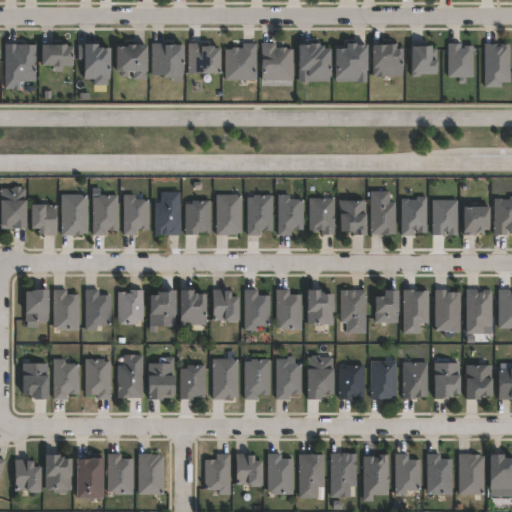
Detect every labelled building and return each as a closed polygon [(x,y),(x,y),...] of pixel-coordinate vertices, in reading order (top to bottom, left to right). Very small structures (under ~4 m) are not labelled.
[(317,43),(317,46),(322,46),(322,48),(330,48),(329,81),(309,81),(309,82),(297,82),(297,44),(309,44),(309,42),(317,43)] [(64,43),(64,45),(71,45),(71,65),(60,65),(60,66),(61,66),(61,72),(51,72),(51,65),(39,65),(39,44),(60,44),(60,43),(64,43)] [(95,43),(95,46),(99,46),(99,48),(108,48),(109,79),(107,79),(107,85),(93,85),(92,79),(82,79),(82,59),(77,59),(76,45),(82,45),(82,43),(95,43)] [(163,43),(163,44),(182,44),(182,74),(171,74),(171,75),(162,75),(151,75),(151,43),(163,43)] [(200,43),(200,46),(212,46),(212,48),(219,48),(219,73),(187,73),(188,43),(200,43)] [(255,43),(256,80),(224,81),(224,49),(231,49),(231,47),(238,47),(238,48),(242,48),(242,43),(255,43)] [(275,43),(275,48),(279,48),(279,47),(285,47),(285,49),(293,49),(293,80),(261,80),(261,44),(275,43)] [(355,43),(355,44),(367,45),(366,83),(357,83),(357,81),(334,81),(335,48),(345,48),(346,43),(355,43)] [(396,43),(396,48),(402,48),(402,76),(384,76),(384,77),(376,77),(376,76),(372,76),(372,45),(385,45),(385,43),(396,43)] [(19,82),(19,90),(13,90),(13,89),(5,89),(5,44),(35,44),(35,82),(19,82)] [(133,44),(133,45),(135,45),(135,44),(141,45),(145,45),(145,79),(133,79),(133,71),(127,71),(127,75),(121,75),(121,71),(115,71),(115,46),(125,46),(125,44),(133,44)] [(24,188),(23,229),(0,228),(0,188),(12,189),(12,187),(20,187),(20,188),(24,188)] [(389,191),(389,203),(395,203),(395,235),(381,235),(381,234),(370,234),(370,191),(389,191)] [(179,235),(154,235),(154,203),(159,203),(159,192),(179,192),(179,235)] [(134,195),(134,199),(147,199),(147,229),(135,229),(135,235),(122,235),(122,194),(134,195)] [(240,195),(240,233),(236,233),(236,236),(216,235),(216,194),(240,195)] [(289,194),(289,199),(302,199),(303,231),(293,231),(293,230),(291,230),(291,235),(278,236),(277,195),(289,194)] [(82,236),(61,235),(61,195),(86,195),(86,234),(82,234),(82,236)] [(105,236),(92,236),(91,197),(97,197),(97,195),(117,195),(117,230),(105,231),(105,236)] [(259,236),(246,236),(246,198),(253,198),(253,195),(271,195),(271,230),(259,230),(259,236)] [(511,233),(507,233),(507,235),(493,235),(493,232),(494,200),(494,198),(502,199),(502,200),(509,200),(509,197),(511,197),(511,233)] [(334,198),(334,235),(320,235),(320,230),(317,230),(317,233),(308,233),(308,198),(334,198)] [(210,200),(210,233),(201,233),(197,233),(197,235),(184,235),(184,204),(191,204),(191,201),(210,200)] [(364,201),(365,236),(351,236),(351,233),(346,233),(346,232),(339,232),(339,201),(364,201)] [(55,205),(55,236),(43,236),(43,234),(37,234),(37,228),(29,228),(29,205),(55,205)] [(476,235),(462,235),(462,226),(462,206),(487,206),(487,226),(482,226),(482,233),(476,232),(476,235)] [(479,289),(479,293),(492,293),(492,326),(484,326),(484,334),(467,334),(467,289),(479,289)] [(46,290),(47,322),(24,322),(24,314),(23,314),(23,292),(29,292),(29,291),(32,291),(32,290),(46,290)] [(65,290),(65,294),(78,294),(77,331),(59,331),(59,328),(52,328),(53,290),(65,290)] [(97,290),(97,295),(110,295),(110,325),(101,325),(101,331),(84,331),(84,290),(97,290)] [(142,291),(142,321),(135,321),(135,325),(116,325),(117,293),(128,293),(128,290),(142,291)] [(222,290),(222,291),(229,291),(229,298),(237,298),(237,321),(223,321),(222,320),(214,320),(214,315),(210,315),(210,302),(211,302),(210,290),(222,290)] [(257,290),(257,296),(269,296),(269,325),(255,325),(255,331),(243,331),(243,290),(257,290)] [(288,290),(288,295),(301,295),(301,331),(282,331),(282,329),(275,329),(275,290),(288,290)] [(365,290),(365,334),(346,334),(346,323),(340,323),(339,290),(365,290)] [(397,323),(375,323),(375,298),(382,298),(382,290),(397,290),(397,323)] [(461,293),(460,331),(434,331),(435,290),(447,290),(447,292),(461,293)] [(174,327),(149,327),(148,296),(155,295),(155,292),(165,292),(165,291),(173,291),(174,327)] [(192,291),(192,293),(195,293),(195,295),(203,294),(204,326),(179,327),(178,291),(192,291)] [(320,291),(320,292),(321,292),(321,295),(332,295),(332,325),(307,325),(307,291),(320,291)] [(420,333),(403,334),(403,292),(428,292),(429,323),(420,323),(420,333)] [(138,396),(113,396),(114,354),(138,354),(138,396)] [(159,399),(144,398),(144,397),(144,362),(157,362),(157,356),(171,357),(171,363),(171,397),(159,397),(159,399)] [(320,399),(307,399),(307,394),(307,358),(310,358),(310,356),(332,356),(332,358),(331,394),(323,394),(323,397),(320,397),(320,399)] [(64,359),(64,364),(78,364),(78,395),(65,395),(65,400),(52,400),(52,359),(64,359)] [(233,400),(211,400),(211,359),(237,359),(237,397),(233,397),(233,400)] [(257,401),(243,400),(243,362),(249,362),(249,359),(269,359),(269,396),(257,396),(257,401)] [(110,362),(109,401),(96,400),(96,396),(84,396),(85,360),(103,360),(103,362),(110,362)] [(287,360),(287,364),(301,364),(301,395),(288,395),(288,400),(275,400),(275,360),(287,360)] [(391,400),(370,400),(370,362),(395,362),(395,396),(391,396),(391,400)] [(415,400),(403,399),(403,397),(403,362),(428,363),(427,397),(415,397),(415,400)] [(47,364),(46,401),(33,401),(33,399),(28,399),(29,396),(20,396),(20,363),(47,364)] [(447,400),(433,400),(433,363),(458,363),(458,395),(450,395),(450,398),(447,398),(447,400)] [(189,398),(176,398),(176,396),(176,364),(201,364),(201,396),(189,396),(189,398)] [(363,396),(363,398),(355,398),(355,396),(352,396),(351,399),(339,399),(339,396),(339,365),(364,366),(363,396)] [(479,399),(465,399),(465,396),(466,365),(490,366),(490,396),(479,396),(479,399)] [(510,368),(510,370),(511,370),(511,400),(498,400),(498,369),(510,368)] [(120,454),(120,460),(132,460),(132,494),(114,494),(114,493),(107,493),(107,454),(120,454)] [(150,454),(150,455),(158,455),(158,457),(162,457),(163,496),(137,496),(137,454),(150,454)] [(280,454),(280,459),(291,459),(292,495),(274,495),(274,493),(266,493),(266,454),(280,454)] [(312,454),(312,456),(323,456),(323,488),(321,488),(321,495),(317,495),(317,499),(298,499),(298,455),(309,455),(309,454),(312,454)] [(348,498),(331,498),(330,455),(355,454),(355,497),(348,497),(348,498)] [(471,454),(471,456),(479,456),(479,457),(483,457),(483,496),(458,496),(458,454),(471,454)] [(229,455),(229,495),(213,495),(213,491),(203,491),(203,460),(215,461),(215,455),(229,455)] [(246,455),(246,457),(252,457),(252,462),(261,462),(260,486),(249,486),(249,490),(243,490),(243,485),(234,485),(235,455),(246,455)] [(407,455),(407,461),(419,461),(419,482),(417,482),(417,491),(406,491),(406,496),(394,496),(394,455),(407,455)] [(440,455),(440,460),(451,460),(452,495),(433,496),(433,493),(426,493),(426,455),(440,455)] [(56,456),(56,458),(61,457),(62,460),(69,460),(70,490),(45,491),(45,477),(44,478),(43,456),(56,456)] [(502,456),(502,459),(511,459),(511,490),(489,490),(489,456),(502,456)] [(99,497),(73,497),(73,458),(89,459),(89,457),(100,457),(100,459),(99,497)] [(373,501),(363,500),(363,457),(388,457),(388,496),(373,496),(373,501)] [(25,460),(25,462),(31,462),(31,468),(39,468),(38,493),(28,493),(29,492),(24,492),(24,490),(12,490),(13,460),(25,460)]
